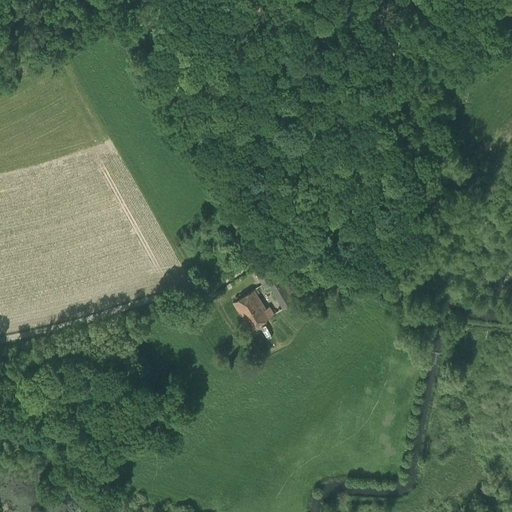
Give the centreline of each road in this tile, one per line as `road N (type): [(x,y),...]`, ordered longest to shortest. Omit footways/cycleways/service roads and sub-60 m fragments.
road 1 (track): [(269,251),(305,220),(344,167),(372,111),(406,0)]
road 2 (unclassified): [(0,340),(211,289),(269,251)]
